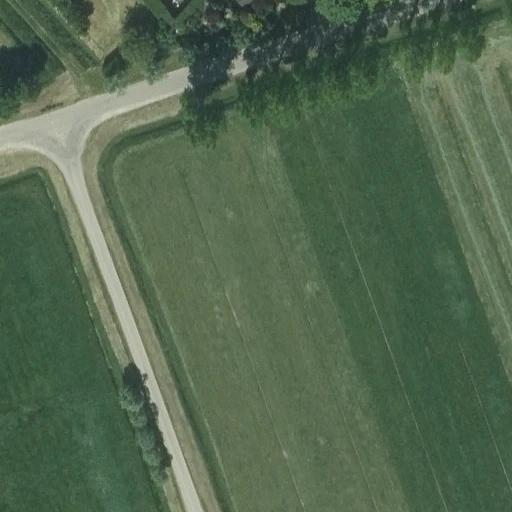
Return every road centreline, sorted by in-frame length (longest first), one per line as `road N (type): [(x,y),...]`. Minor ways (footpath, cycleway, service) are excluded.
road 1 (unclassified): [(194,511),(54,123)]
road 2 (tertiary): [(54,123),(433,0)]
